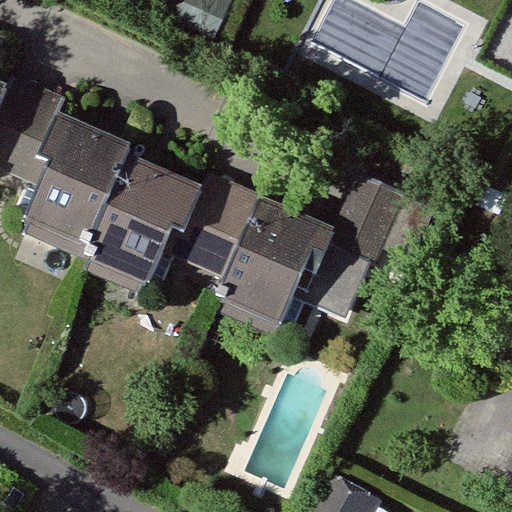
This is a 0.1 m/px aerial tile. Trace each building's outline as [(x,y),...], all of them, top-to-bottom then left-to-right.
[(0,101),(12,77),(0,71),(0,67),(11,41),(0,36),(0,101)] [(19,229),(80,256),(126,156),(130,145),(59,113),(65,100),(12,77),(0,101),(0,170),(37,187),(19,229)] [(160,253),(224,281),(261,198),(209,175),(203,189),(126,156),(80,256),(88,259),(84,270),(142,295),(160,253)] [(335,229),(261,198),(224,281),(211,310),(275,337),(293,297),(346,320),(371,262),(377,264),(407,195),(359,174),(335,229)] [(375,511),(381,502),(329,473),(307,511),(375,511)]
